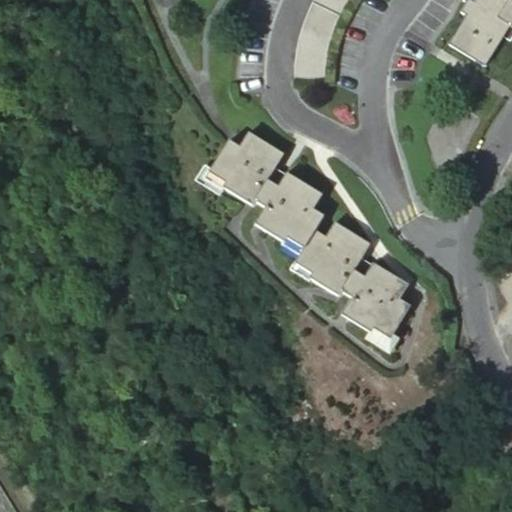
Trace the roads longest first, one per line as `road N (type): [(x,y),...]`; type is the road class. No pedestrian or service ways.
road 1 (residential): [(376,167),(379,54),(413,0)]
road 2 (residential): [(511,124),(480,187),(468,262)]
road 3 (residential): [(282,0),(271,45),(279,94),(317,121)]
road 4 (residential): [(468,262),(480,337),(511,394)]
road 5 (residential): [(468,262),(426,249),(376,167)]
